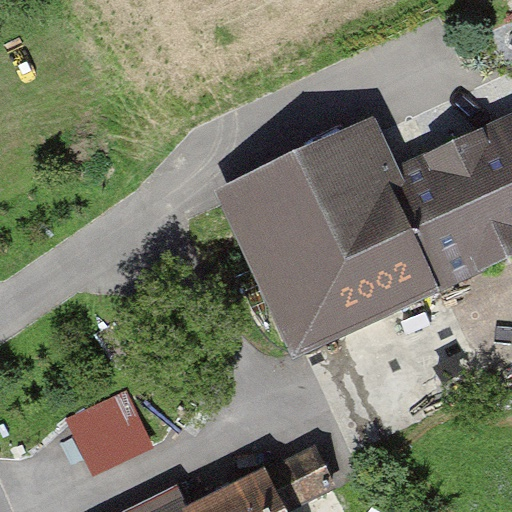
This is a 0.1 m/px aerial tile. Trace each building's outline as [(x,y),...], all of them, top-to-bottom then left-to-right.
[(511,124),(408,173),(462,291),(511,267),(511,124)] [(373,129),(225,200),(307,372),(455,301),(373,129)] [(153,453),(126,395),(73,419),(101,478),(153,453)] [(319,511),(343,501),(321,455),(275,477),(291,511),(319,511)] [(285,511),(271,482),(207,511),(285,511)]
